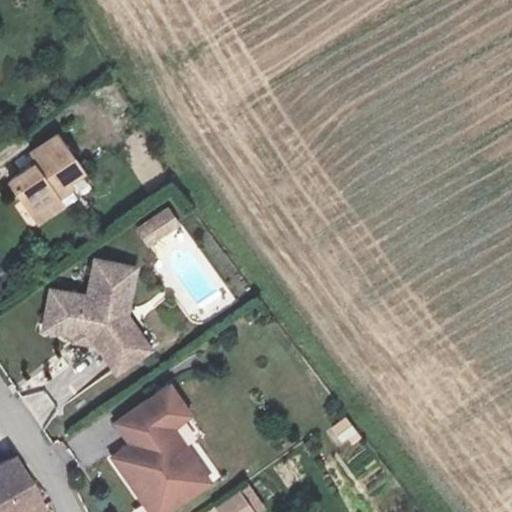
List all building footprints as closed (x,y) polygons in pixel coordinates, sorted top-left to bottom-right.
[(13,183),(39,223),(74,199),(63,183),(77,174),(54,140),(30,156),(37,167),(13,183)] [(167,209),(139,229),(150,243),(177,223),(167,209)] [(45,330),(76,336),(76,341),(91,344),(92,339),(95,339),(118,373),(151,350),(127,314),(135,267),(96,260),(89,297),(52,291),(45,330)] [(114,458),(151,511),(167,511),(211,483),(173,428),(191,416),(171,387),(118,423),(133,445),(114,458)] [(326,432),(340,451),(361,436),(346,416),(326,432)] [(0,465),(0,511),(38,511),(42,510),(11,458),(0,465)] [(214,504),(219,511),(258,511),(265,507),(246,482),(236,489),(214,504)]
